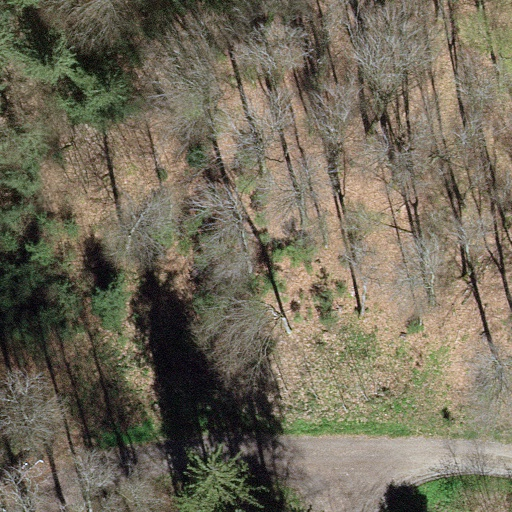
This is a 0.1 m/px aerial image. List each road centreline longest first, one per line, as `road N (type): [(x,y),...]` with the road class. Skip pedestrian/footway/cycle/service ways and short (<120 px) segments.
road 1 (track): [(314,449),(187,449),(125,461),(63,483),(19,511)]
road 2 (track): [(511,458),(314,449)]
